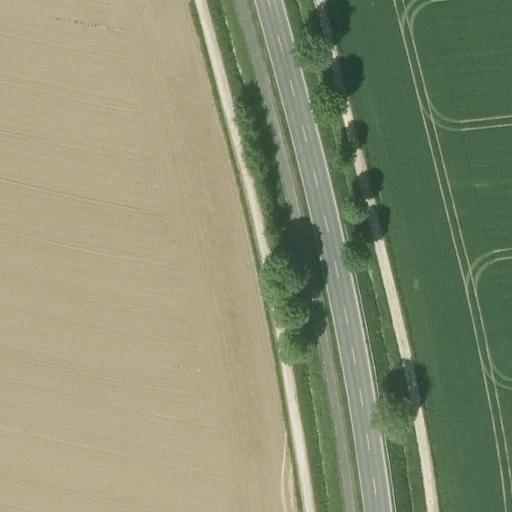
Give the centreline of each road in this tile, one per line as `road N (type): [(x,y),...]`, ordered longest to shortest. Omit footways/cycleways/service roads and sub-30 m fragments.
road 1 (secondary): [(380,511),(329,224),(268,0)]
road 2 (track): [(198,0),(271,278),(308,511)]
